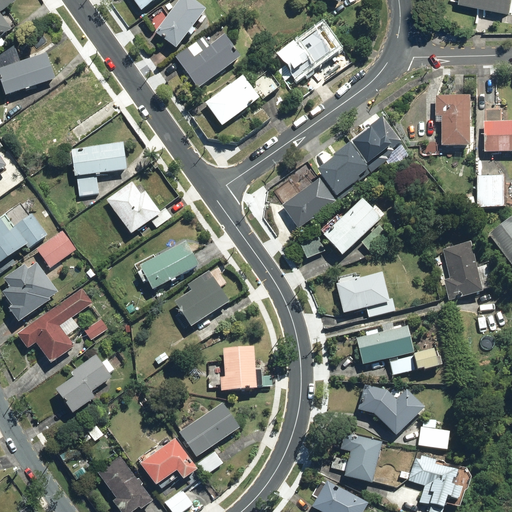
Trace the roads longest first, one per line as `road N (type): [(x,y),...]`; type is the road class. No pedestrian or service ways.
road 1 (residential): [(241,511),(285,449),(300,375),(285,301),(213,193)]
road 2 (residential): [(408,49),(213,193)]
road 3 (residential): [(213,193),(75,0)]
road 4 (residential): [(67,511),(0,406)]
